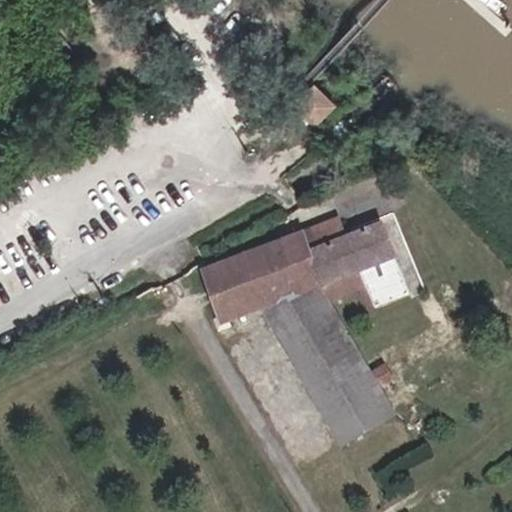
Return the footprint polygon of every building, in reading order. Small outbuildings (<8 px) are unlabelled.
[(345,239),(338,219),(303,233),(310,253),(345,239)] [(320,285),(323,284),(362,269),(368,285),(377,307),(408,295),(394,257),(382,224),(345,239),(310,253),(303,233),(204,271),(223,324),(268,307),(279,302),(320,285)] [(329,300),(368,285),(362,269),(323,284),(320,285),(329,300)] [(329,300),(320,285),(279,302),(268,307),(347,442),(395,414),(380,388),(371,374),(329,300)] [(393,380),(384,367),(371,374),(380,388),(393,380)]
